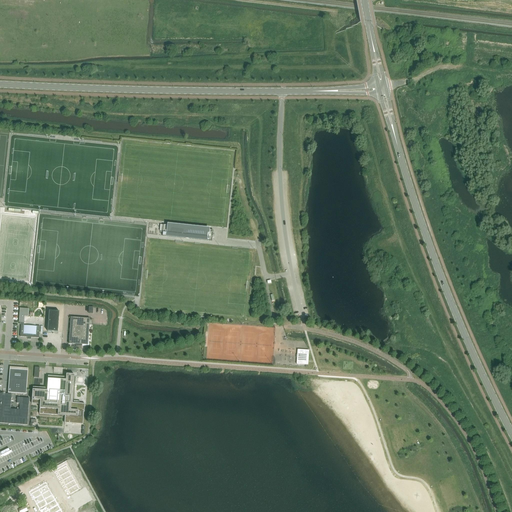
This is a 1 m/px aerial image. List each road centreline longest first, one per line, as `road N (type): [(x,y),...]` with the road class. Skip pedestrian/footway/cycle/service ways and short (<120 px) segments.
road 1 (secondary): [(511,432),(444,284),(394,135)]
road 2 (tertiary): [(0,83),(282,91)]
